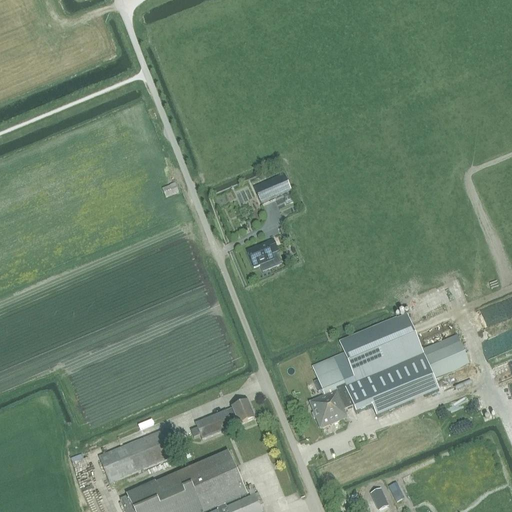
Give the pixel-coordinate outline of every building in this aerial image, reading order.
[(261,206),(291,192),(284,175),(254,189),(261,206)] [(166,199),(178,194),(175,184),(162,190),(166,199)] [(214,199),(220,210),(224,208),(221,201),(228,198),(226,194),(214,199)] [(247,253),(250,261),(254,268),(274,260),(272,256),(278,253),(274,242),(247,253)] [(356,383),(366,379),(424,355),(407,315),(339,344),(356,383)] [(460,344),(425,358),(434,380),(469,366),(460,344)] [(348,391),(339,395),(345,411),(353,408),(356,415),(372,408),(376,418),(439,392),(434,380),(425,358),(424,355),(366,379),(356,383),(356,384),(346,389),(348,391)] [(348,391),(346,389),(340,372),(335,374),(329,361),(313,368),(318,381),(324,379),(330,394),(337,391),(339,395),(348,391)] [(324,396),(310,402),(315,414),(312,415),(314,420),(317,419),(321,430),(347,419),(344,411),(345,411),(339,395),(337,391),(330,394),(324,396)] [(232,410),(195,425),(197,429),(191,432),(194,439),(200,437),(202,442),(238,427),(239,427),(254,420),(248,403),(232,409),(232,410)] [(99,458),(106,478),(109,485),(177,457),(166,430),(99,458)] [(128,498),(121,501),(125,511),(212,511),(218,510),(219,511),(218,511),(262,511),(255,496),(253,490),(248,492),(250,498),(227,508),(226,506),(248,497),(246,493),(235,468),(228,453),(184,472),(143,490),(142,489),(127,496),(128,498)]
